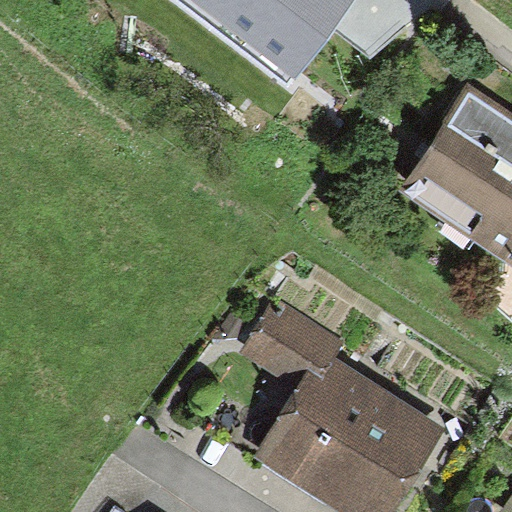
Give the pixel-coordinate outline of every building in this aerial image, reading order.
[(353,0),(190,0),(294,78),(353,0)] [(511,122),(471,92),(397,190),(511,274),(511,273),(511,122)] [(254,447),(339,511),(362,511),(417,439),(319,365),(331,349),(259,294),(223,341),(262,370),(269,361),(301,385),(254,447)] [(511,511),(511,476),(490,504),(501,511),(511,511)] [(131,511),(112,498),(102,511),(131,511)]
